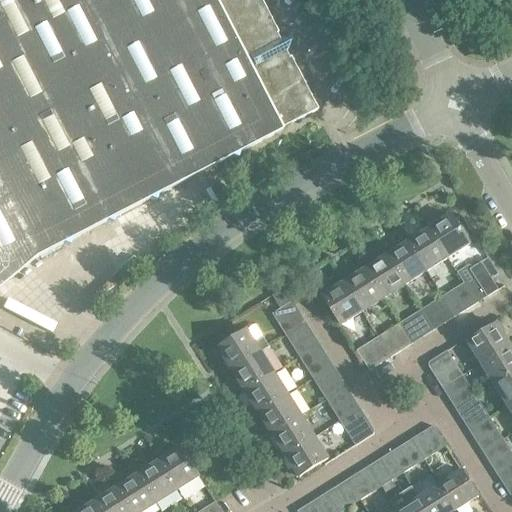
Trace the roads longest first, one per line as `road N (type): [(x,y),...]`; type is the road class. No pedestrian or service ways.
road 1 (unclassified): [(8,511),(139,306),(225,236),(455,104)]
road 2 (residential): [(268,511),(393,432)]
road 3 (residential): [(502,511),(436,406)]
